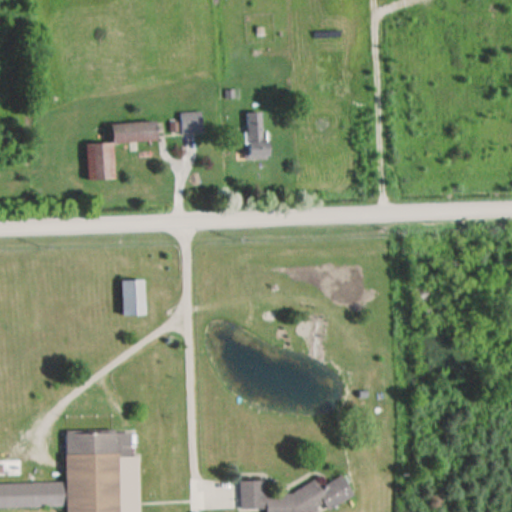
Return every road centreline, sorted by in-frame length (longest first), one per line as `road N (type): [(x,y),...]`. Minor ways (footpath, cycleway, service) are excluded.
road 1 (residential): [(0,229),(511,210)]
road 2 (residential): [(376,215),(383,0)]
